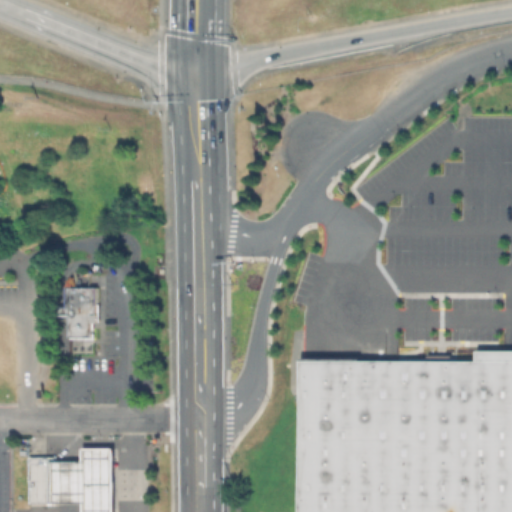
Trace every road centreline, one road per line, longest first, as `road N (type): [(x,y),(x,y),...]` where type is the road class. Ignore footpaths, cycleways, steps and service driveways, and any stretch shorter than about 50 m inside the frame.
road 1 (primary): [(194,150),(180,176),(185,511)]
road 2 (motorway): [(191,72),(511,10)]
road 3 (primary): [(212,511),(214,215)]
road 4 (primary): [(194,150),(198,388),(212,397)]
road 5 (residential): [(212,397),(236,395),(249,383),(284,220)]
road 6 (motorway): [(0,3),(161,69),(191,72)]
road 7 (residential): [(377,125),(464,66),(511,47)]
road 8 (residential): [(284,220),(317,174),(377,125)]
